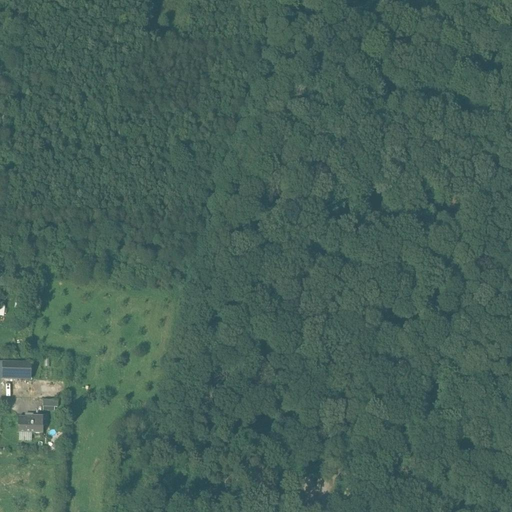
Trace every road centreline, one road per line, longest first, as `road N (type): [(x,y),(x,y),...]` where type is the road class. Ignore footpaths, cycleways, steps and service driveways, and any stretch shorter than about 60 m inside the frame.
road 1 (track): [(300,511),(325,456),(221,407),(208,374),(312,0)]
road 2 (track): [(478,511),(325,456)]
